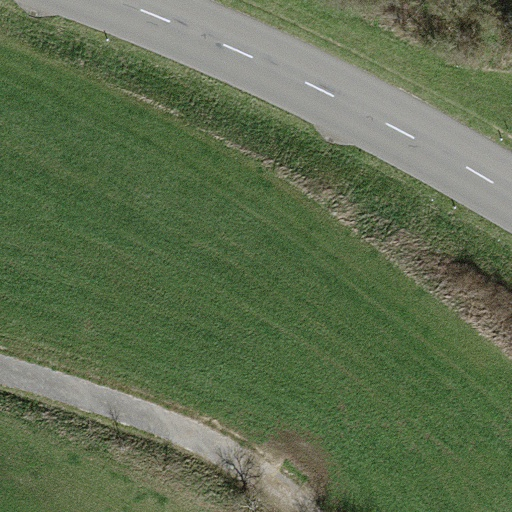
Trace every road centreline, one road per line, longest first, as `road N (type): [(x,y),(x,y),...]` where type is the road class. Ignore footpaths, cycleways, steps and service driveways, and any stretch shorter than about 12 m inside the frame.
road 1 (secondary): [(511,192),(279,66),(124,0)]
road 2 (track): [(180,434),(94,396),(0,368)]
